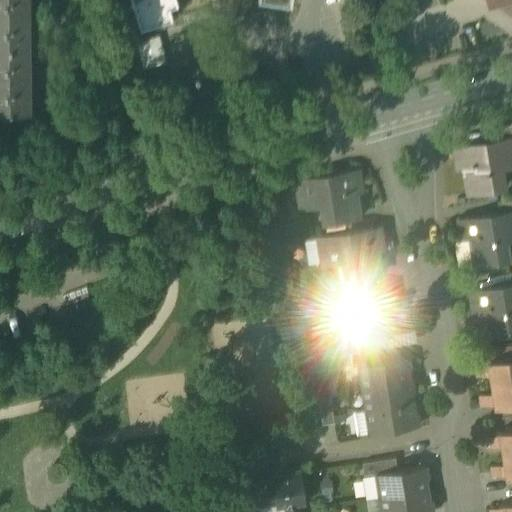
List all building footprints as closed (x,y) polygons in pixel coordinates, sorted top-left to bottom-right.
[(27,0),(0,0),(0,112),(29,112),(27,0)] [(132,0),(139,23),(170,14),(166,3),(175,1),(175,0),(279,0),(289,1),(289,0),(132,0)] [(511,124),(491,129),(493,141),(511,137),(511,124)] [(511,137),(493,141),(453,147),(457,169),(463,168),(467,194),(502,188),(499,169),(511,166),(511,137)] [(357,170),(295,180),(300,210),(321,207),(324,225),(351,220),(358,219),(354,193),(360,192),(357,170)] [(511,198),(495,201),(497,213),(511,210),(511,198)] [(511,210),(497,213),(458,219),(461,241),(467,240),(471,266),(506,260),(503,241),(511,239),(511,210)] [(351,220),(324,225),(325,235),(353,231),(351,220)] [(325,235),(317,237),(322,265),(349,261),(352,278),(345,279),(345,280),(377,275),(380,275),(376,250),(382,249),(379,227),(353,231),(325,235)] [(377,275),(345,280),(347,293),(379,288),(377,275)] [(511,283),(509,284),(470,290),(473,312),(478,311),(483,337),(511,331),(511,283)] [(347,293),(327,296),(331,325),(359,320),(361,338),(354,339),(355,340),(386,335),(389,335),(385,310),(392,309),(388,286),(379,288),(347,293)] [(386,335),(355,340),(356,352),(388,347),(386,335)] [(350,354),(314,359),(316,371),(352,365),(350,354)] [(407,356),(358,364),(361,388),(407,380),(405,370),(409,368),(407,356)] [(511,356),(486,361),(487,365),(474,367),(475,377),(488,374),(490,384),(511,380),(511,356)] [(407,380),(361,388),(365,410),(411,403),(409,393),(413,390),(411,379),(407,380)] [(511,380),(490,384),(492,394),(479,396),(480,406),(493,404),(494,408),(511,404),(511,380)] [(333,423),(329,399),(318,401),(322,425),(333,423)] [(411,403),(365,410),(369,433),(418,425),(417,414),(412,412),(411,403)] [(511,429),(497,431),(498,435),(485,438),(487,447),(500,445),(501,455),(511,453),(511,429)] [(511,453),(501,455),(503,465),(490,467),(491,476),(504,475),(505,478),(511,477),(511,453)] [(425,466),(375,474),(379,497),(425,489),(424,480),(427,477),(425,466)] [(300,469),(272,473),(272,479),(276,502),(277,508),(298,505),(305,503),(300,469)] [(272,479),(221,487),(225,511),(248,507),(276,502),(272,479)] [(425,489),(379,497),(381,511),(427,511),(432,511),(430,500),(426,498),(425,489)] [(511,511),(511,501),(501,503),(502,507),(489,509),(489,511),(511,511)] [(276,502),(248,507),(248,511),(277,511),(277,508),(276,502)]
